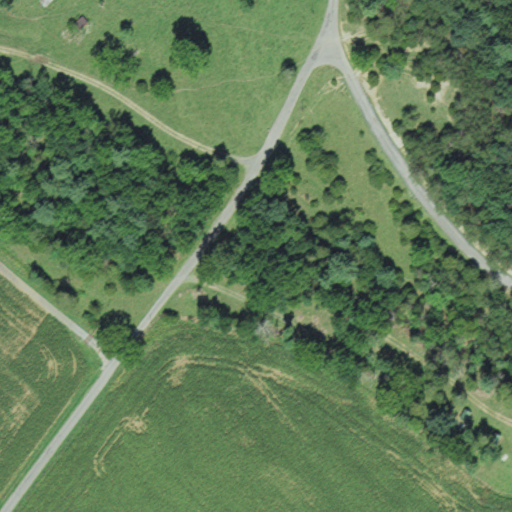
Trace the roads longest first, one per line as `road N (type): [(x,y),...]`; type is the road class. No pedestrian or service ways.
road 1 (residential): [(2,511),(277,134),(331,0)]
road 2 (residential): [(511,285),(474,257),(430,203),(370,123),(323,33)]
